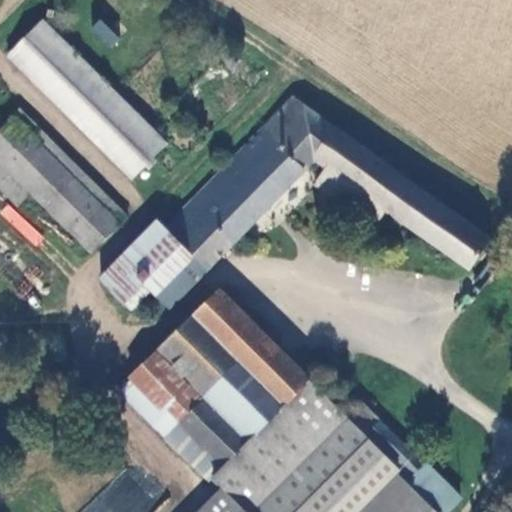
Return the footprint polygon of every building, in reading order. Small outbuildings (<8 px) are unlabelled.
[(99,19),(90,29),(109,47),(118,37),(99,19)] [(139,186),(173,150),(46,26),(11,61),(139,186)] [(392,209),(480,272),(501,242),(304,99),(295,108),(170,237),(163,230),(104,291),(135,320),(150,305),(166,321),(322,159),(333,168),(392,209)] [(0,169),(94,262),(125,230),(16,124),(0,140),(0,169)] [(392,209),(333,168),(322,184),(380,225),(392,209)] [(0,211),(0,216),(37,246),(45,235),(6,204),(0,211)] [(0,250),(55,304),(66,293),(0,228),(0,250)] [(0,291),(35,326),(46,314),(0,267),(0,291)] [(233,295),(204,323),(296,414),(323,388),(233,295)] [(296,414),(204,323),(131,394),(218,488),(221,485),(235,501),(223,511),(444,511),(415,484),(421,479),(361,423),(323,388),(296,414)] [(373,411),(361,423),(421,479),(415,484),(444,511),(469,511),(474,508),(373,411)] [(151,511),(158,506),(125,472),(82,511),(151,511)]
